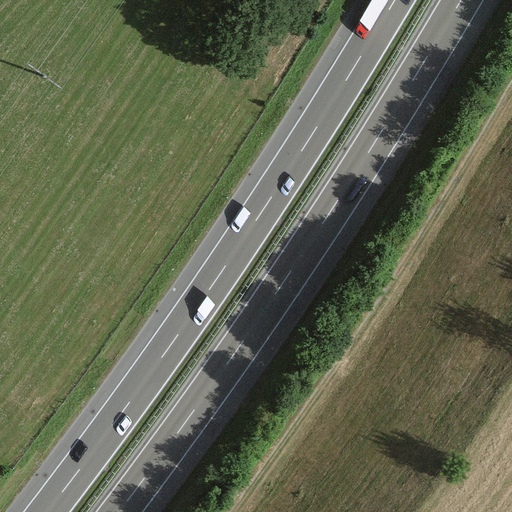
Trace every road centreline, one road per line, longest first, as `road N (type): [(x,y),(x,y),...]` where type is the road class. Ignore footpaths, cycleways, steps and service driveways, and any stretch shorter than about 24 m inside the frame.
road 1 (motorway): [(393,0),(222,269),(46,511)]
road 2 (motorway): [(119,511),(332,210),(461,0)]
